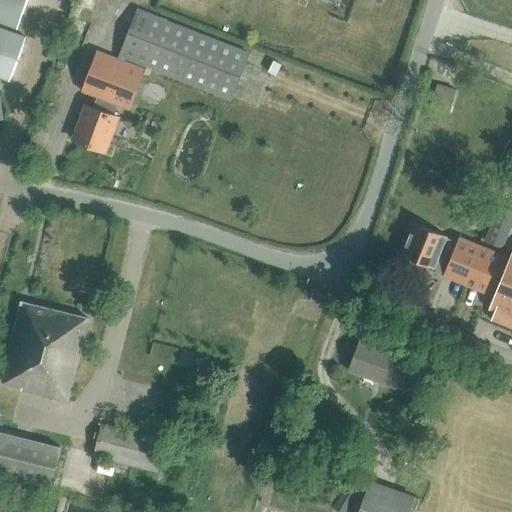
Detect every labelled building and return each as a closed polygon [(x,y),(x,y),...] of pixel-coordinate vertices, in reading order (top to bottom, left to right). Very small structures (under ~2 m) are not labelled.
[(23,0),(0,0),(0,21),(15,26),(23,0)] [(106,151),(118,117),(112,115),(117,104),(130,109),(142,75),(150,78),(153,68),(231,97),(247,53),(138,10),(119,59),(98,50),(82,91),(98,97),(94,108),(85,105),(72,138),(106,151)] [(21,40),(0,32),(0,75),(7,78),(21,40)] [(251,62),(251,104),(270,104),(270,62),(251,62)] [(449,113),(456,90),(437,84),(430,107),(449,113)] [(485,240),(502,248),(511,224),(511,211),(499,206),(485,240)] [(432,270),(494,296),(510,257),(459,236),(457,241),(442,236),(443,234),(414,222),(401,254),(433,267),(432,270)] [(511,252),(510,257),(494,296),(490,307),(495,310),(492,318),(511,326),(511,252)] [(68,400),(88,321),(89,318),(21,301),(0,384),(68,400)] [(395,387),(407,357),(361,340),(349,370),(395,387)] [(165,438),(103,424),(95,457),(157,472),(165,438)] [(0,475),(51,488),(60,449),(0,434),(0,475)] [(408,511),(413,498),(372,482),(359,511),(408,511)] [(341,511),(345,511),(359,490),(347,483),(332,506),(341,511)]
